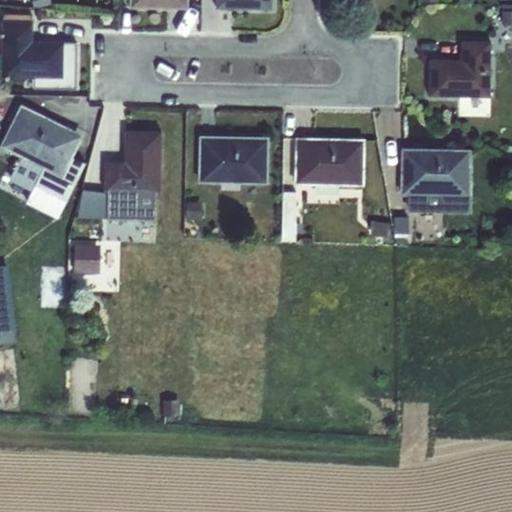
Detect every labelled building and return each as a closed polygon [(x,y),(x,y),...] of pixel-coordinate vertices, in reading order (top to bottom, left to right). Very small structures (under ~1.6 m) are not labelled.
[(29,0),(32,9),(50,4),(49,0),(29,0)] [(128,0),(129,7),(186,9),(186,0),(128,0)] [(214,0),(214,8),(270,9),(270,0),(214,0)] [(511,10),(501,11),(501,24),(511,24),(511,10)] [(0,20),(0,25),(0,77),(32,78),(32,87),(74,88),(75,41),(62,41),(31,41),(31,21),(0,20)] [(428,59),(427,96),(489,97),(490,41),(459,40),(459,60),(428,59)] [(19,106),(0,145),(19,155),(7,180),(30,191),(27,198),(58,213),(83,163),(70,156),(80,135),(19,106)] [(103,160),(102,191),(109,191),(108,218),(157,220),(158,193),(160,131),(123,130),(122,161),(103,160)] [(198,136),(197,182),(265,183),(266,138),(198,136)] [(294,138),(293,183),(362,185),(362,139),(294,138)] [(400,149),(399,195),(406,195),(406,211),(468,212),(469,196),(468,196),(468,150),(400,149)] [(281,192),(280,240),(294,241),(295,192),(281,192)] [(200,202),(184,202),(184,220),(200,220),(200,202)] [(393,217),(393,231),(405,231),(405,218),(393,217)] [(370,220),(368,235),(385,237),(387,222),(370,220)] [(406,236),(393,235),(395,245),(405,246),(406,236)] [(74,243),(72,271),(98,272),(100,244),(74,243)] [(5,265),(0,265),(0,303),(10,302),(5,265)]
